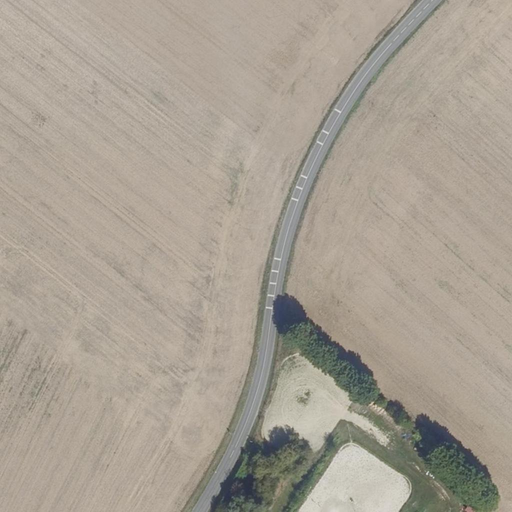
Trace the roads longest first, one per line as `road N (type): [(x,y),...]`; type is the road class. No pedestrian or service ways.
road 1 (tertiary): [(199,511),(258,388),(285,241),(311,168),(369,70),(432,0)]
road 2 (track): [(250,412),(354,417),(436,484),(449,511)]
